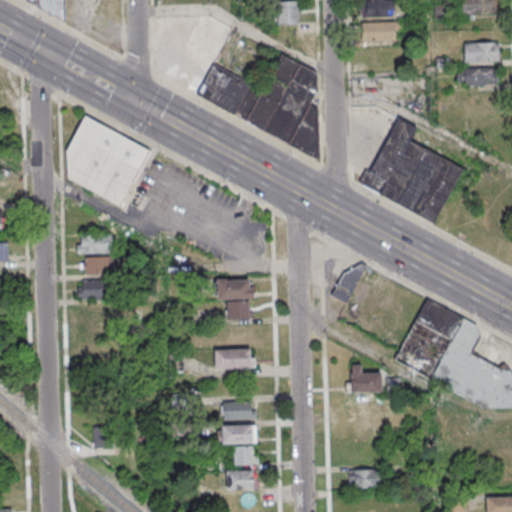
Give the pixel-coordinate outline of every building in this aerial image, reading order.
[(21,0),(64,21),(65,21),(65,0),(21,0)] [(277,1),(277,42),(299,42),(299,0),(277,1)] [(360,0),(361,16),(394,16),(393,0),(360,0)] [(494,0),(458,0),(458,14),(495,14),(494,0)] [(156,76),(317,157),(318,109),(310,105),(317,91),(317,73),(284,57),(281,57),(265,88),(257,88),(232,75),(226,75),(216,69),(212,69),(232,30),(232,27),(215,19),(207,19),(204,25),(199,25),(182,16),(157,16),(156,76)] [(361,22),(361,40),(398,40),(398,22),(361,22)] [(462,42),(462,61),(497,61),(497,42),(462,42)] [(362,66),(395,66),(395,47),(362,47),(362,66)] [(496,85),(496,67),(455,67),(455,85),(496,85)] [(466,91),(466,111),(496,111),(496,91),(466,91)] [(361,187),(436,223),(462,167),(409,142),(416,127),(395,117),(361,187)] [(86,119),(150,153),(120,209),(68,181),(67,154),(86,119)] [(112,235),(77,235),(77,254),(112,254),(112,235)] [(83,273),(118,273),(118,258),(83,258),(83,273)] [(366,267),(352,260),(333,297),(346,304),(366,267)] [(250,300),(253,300),(252,279),(215,279),(216,300),(226,300),(226,320),(250,319),(250,300)] [(77,299),(106,299),(106,280),(77,280),(77,299)] [(393,362),(486,407),(511,408),(511,371),(502,367),(497,367),(473,355),(473,350),(480,336),(481,326),(425,299),(393,362)] [(110,323),(110,305),(79,305),(79,323),(110,323)] [(252,324),(228,325),(229,343),(253,343),(252,324)] [(214,349),(214,370),(254,369),(254,348),(214,349)] [(381,392),(381,373),(361,373),(361,365),(350,365),(350,392),(381,392)] [(346,397),(346,416),(384,416),(384,397),(346,397)] [(222,418),(255,418),(255,401),(222,401),(222,418)] [(348,440),(382,440),(382,419),(348,419),(348,440)] [(220,443),(255,443),(255,425),(220,425),(220,443)] [(93,447),(105,447),(105,426),(93,426),(93,447)] [(255,464),(255,445),(233,445),(233,464),(255,464)] [(225,469),(225,489),(253,489),(253,469),(225,469)] [(381,469),(348,469),(348,489),(381,489),(381,469)] [(484,511),(511,511),(511,496),(485,496),(484,511)]
